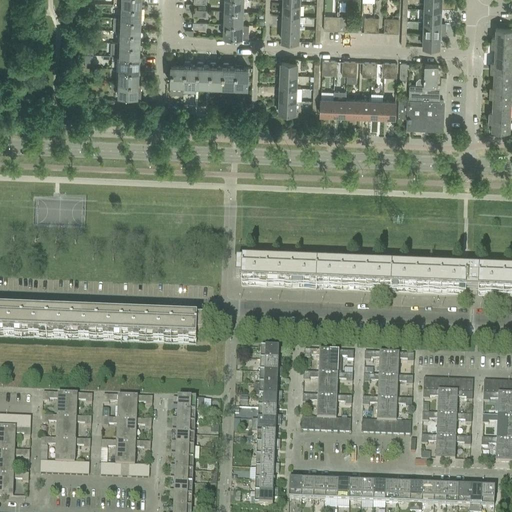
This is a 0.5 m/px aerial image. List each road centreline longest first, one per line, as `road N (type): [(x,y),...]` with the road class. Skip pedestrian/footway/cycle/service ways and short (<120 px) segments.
road 1 (tertiary): [(511,318),(0,298)]
road 2 (secondary): [(468,165),(0,146)]
road 3 (residential): [(472,54),(170,41)]
road 4 (residential): [(404,471),(296,466),(296,444),(305,437),(355,440),(397,443),(405,451)]
road 5 (residential): [(148,511),(149,488),(46,483)]
